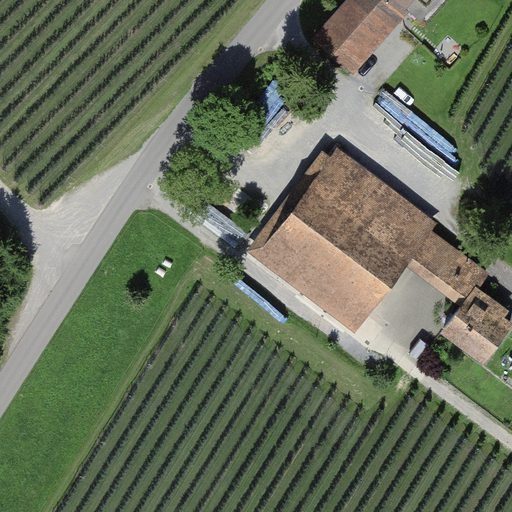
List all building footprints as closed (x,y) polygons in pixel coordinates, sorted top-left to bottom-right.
[(347,75),(419,0),(339,0),(306,35),(347,75)] [(277,80),(262,106),(283,118),(298,92),(277,80)] [(331,140),(244,251),(345,329),(431,218),(331,140)] [(485,272),(427,231),(404,264),(461,305),(485,272)] [(511,322),(511,317),(476,290),(439,340),(477,369),(511,322)]
